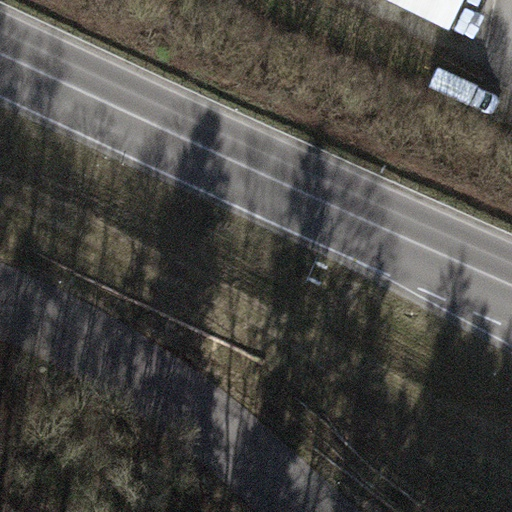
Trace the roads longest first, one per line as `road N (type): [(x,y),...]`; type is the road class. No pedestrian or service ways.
road 1 (trunk): [(0,57),(511,288)]
road 2 (unclassified): [(0,307),(144,389),(290,511)]
